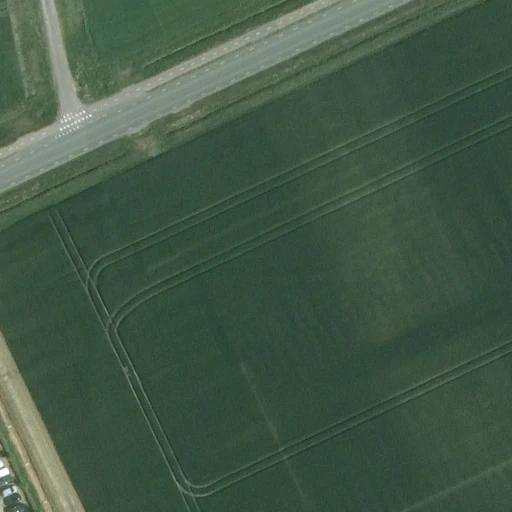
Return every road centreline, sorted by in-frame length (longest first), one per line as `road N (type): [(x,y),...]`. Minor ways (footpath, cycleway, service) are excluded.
road 1 (secondary): [(75,143),(383,0)]
road 2 (unclassified): [(75,143),(48,0)]
